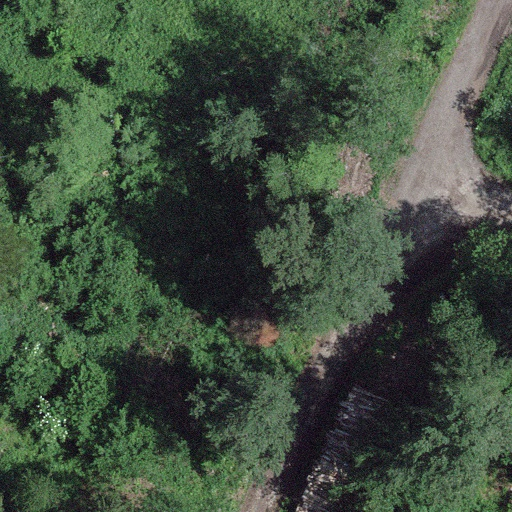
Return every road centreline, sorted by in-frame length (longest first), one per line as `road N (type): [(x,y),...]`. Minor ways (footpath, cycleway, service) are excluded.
road 1 (track): [(257,511),(399,236),(511,216)]
road 2 (track): [(399,236),(506,0)]
